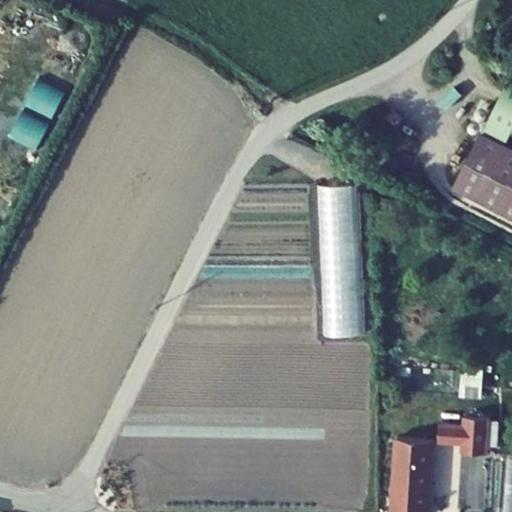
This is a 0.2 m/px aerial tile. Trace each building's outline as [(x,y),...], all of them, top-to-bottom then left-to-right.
[(511,64),(487,115),(510,127),(511,122),(511,64)] [(511,127),(510,127),(487,115),(460,169),(511,194),(511,127)] [(360,182),(317,184),(324,337),(367,335),(360,182)] [(465,403),(464,421),(488,423),(487,432),(511,433),(511,397),(490,396),(489,405),(465,403)] [(459,419),(423,417),(417,495),(454,497),(459,419)]
